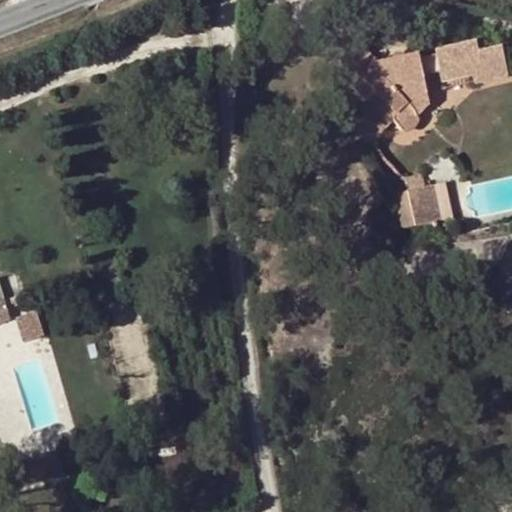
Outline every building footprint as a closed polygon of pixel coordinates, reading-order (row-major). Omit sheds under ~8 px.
[(355,39),(331,63),(328,66),(365,104),(359,109),(381,132),(392,122),(396,128),(399,129),(405,130),(411,128),(414,125),(415,120),(415,116),(410,110),(426,94),(421,76),(439,71),(441,80),(471,74),(472,82),(505,74),(498,47),(477,52),(474,41),(435,50),(435,55),(418,59),(417,54),(379,63),(355,39)] [(443,89),(472,82),(471,74),(441,80),(443,89)] [(410,110),(415,116),(429,105),(426,94),(410,110)] [(414,225),(429,222),(437,221),(429,186),(425,187),(421,173),(403,177),(410,208),(414,225)] [(441,183),(429,186),(437,221),(450,218),(441,183)] [(414,225),(410,208),(396,211),(401,228),(414,225)] [(0,298),(0,323),(10,321),(3,298),(0,298)] [(34,313),(15,319),(22,344),(42,337),(34,313)] [(106,445),(91,449),(94,460),(109,455),(106,445)] [(56,450),(16,462),(23,485),(62,473),(56,450)]
